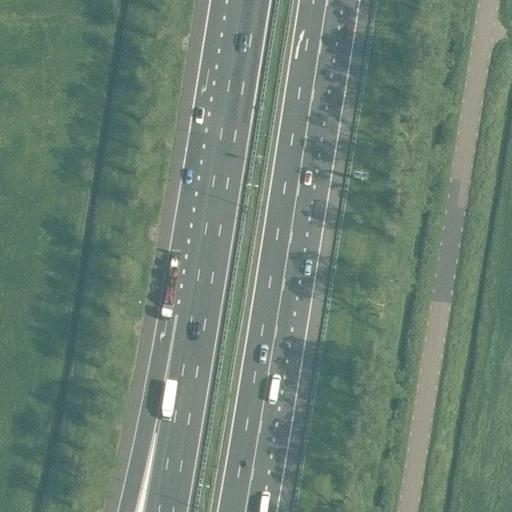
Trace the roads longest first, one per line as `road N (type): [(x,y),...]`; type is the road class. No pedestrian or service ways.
road 1 (unclassified): [(407,511),(498,0)]
road 2 (motorway): [(233,511),(320,0)]
road 3 (motorway): [(244,0),(191,318)]
road 4 (motorway): [(191,318),(125,511)]
road 5 (motorway): [(191,318),(157,511)]
